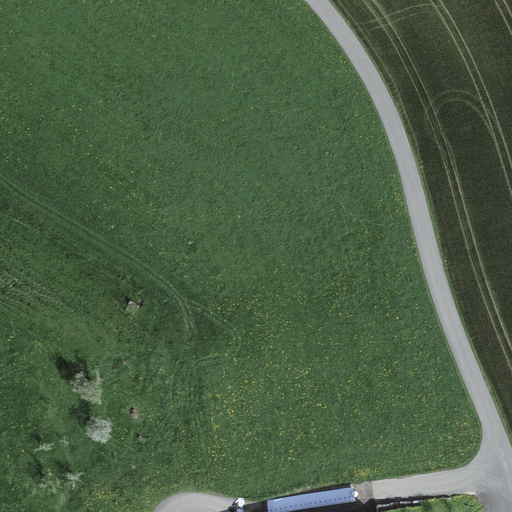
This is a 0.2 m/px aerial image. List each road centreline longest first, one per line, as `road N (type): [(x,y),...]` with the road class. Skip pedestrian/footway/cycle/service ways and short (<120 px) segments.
road 1 (unclassified): [(302,0),(358,63),(392,123),(472,385),(505,464)]
road 2 (track): [(329,511),(505,464)]
